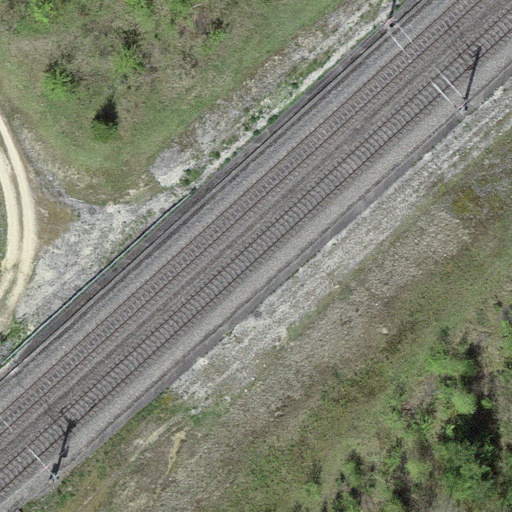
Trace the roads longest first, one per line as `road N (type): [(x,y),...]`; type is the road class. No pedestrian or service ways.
road 1 (track): [(511,100),(57,511)]
road 2 (track): [(0,283),(22,213),(0,157)]
